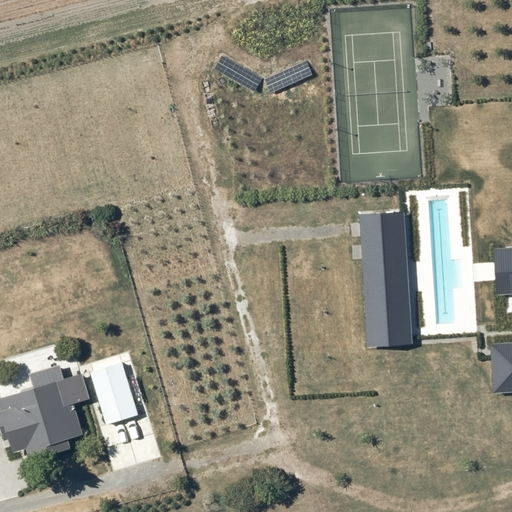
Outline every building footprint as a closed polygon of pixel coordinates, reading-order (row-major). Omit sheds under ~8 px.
[(215,39),(211,13),(191,16),(195,42),(215,39)] [(313,132),(290,47),(229,64),(252,149),(313,132)] [(325,178),(314,141),(285,149),(296,186),(325,178)] [(409,340),(402,209),(359,211),(365,342),(409,340)] [(144,352),(141,326),(123,328),(126,354),(144,352)] [(124,359),(89,369),(105,425),(140,415),(124,359)] [(80,433),(73,404),(89,400),(84,377),(66,382),(62,364),(30,371),(34,387),(0,395),(0,401),(1,408),(0,408),(0,428),(4,446),(11,444),(13,451),(26,448),(30,465),(52,460),(50,452),(71,447),(68,436),(80,433)]
